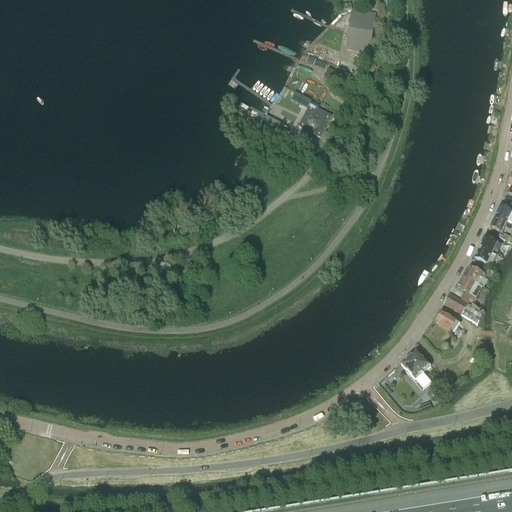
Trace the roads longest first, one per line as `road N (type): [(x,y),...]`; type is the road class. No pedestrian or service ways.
road 1 (residential): [(0,418),(73,436),(194,449),(288,426),(333,404),(409,337),(463,256),(493,190),(511,101)]
road 2 (tertiary): [(0,506),(50,476),(271,460),(511,404)]
